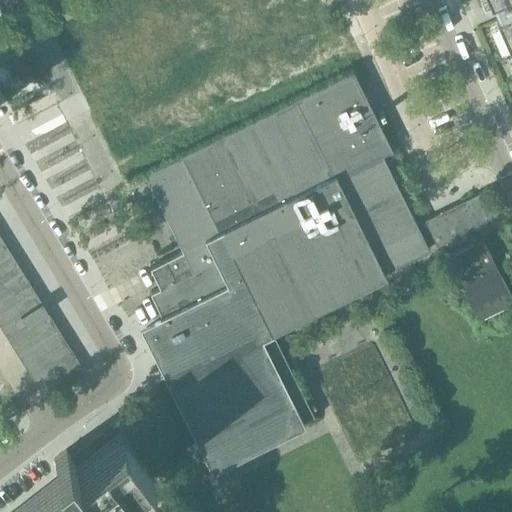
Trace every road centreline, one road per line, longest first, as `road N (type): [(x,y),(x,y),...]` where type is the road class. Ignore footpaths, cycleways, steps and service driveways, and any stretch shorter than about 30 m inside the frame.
road 1 (residential): [(0,467),(117,377),(112,354),(0,162)]
road 2 (unknown): [(497,136),(436,161),(407,149),(349,0)]
road 3 (residential): [(511,170),(439,0)]
